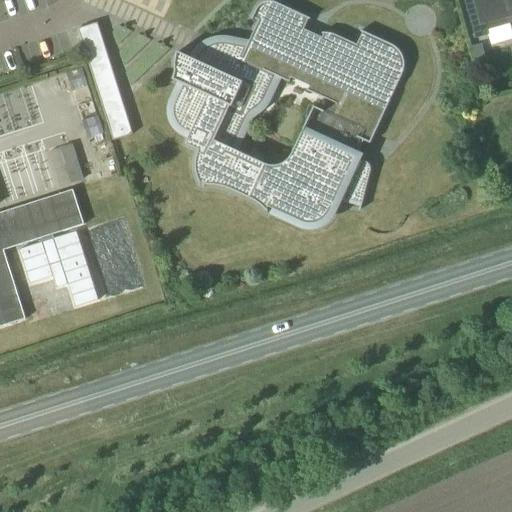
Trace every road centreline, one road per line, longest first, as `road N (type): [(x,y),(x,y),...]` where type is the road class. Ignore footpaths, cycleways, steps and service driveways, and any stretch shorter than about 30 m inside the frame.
road 1 (primary): [(0,428),(511,264)]
road 2 (unclassified): [(287,511),(511,410)]
